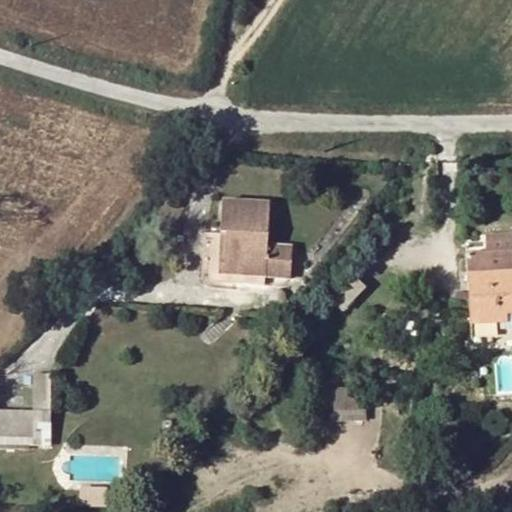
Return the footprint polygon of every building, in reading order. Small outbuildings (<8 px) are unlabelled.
[(222,203),(221,235),(226,235),(225,265),(219,264),(219,267),(252,269),(252,276),(289,279),(290,247),(267,246),(269,205),(222,203)] [(472,325),(500,324),(500,316),(508,315),(511,314),(511,252),(466,256),(472,323),(472,325)] [(218,274),(252,276),(252,269),(219,267),(218,274)] [(508,315),(500,316),(500,324),(508,323),(508,315)] [(52,407),(53,371),(34,371),(33,407),(52,407)] [(327,385),(328,420),(367,418),(365,383),(327,385)] [(0,437),(35,438),(35,411),(0,410),(0,437)] [(50,412),(35,411),(35,438),(50,438),(50,412)] [(172,437),(172,421),(162,421),(162,437),(172,437)] [(82,504),(108,502),(107,484),(81,485),(82,504)]
